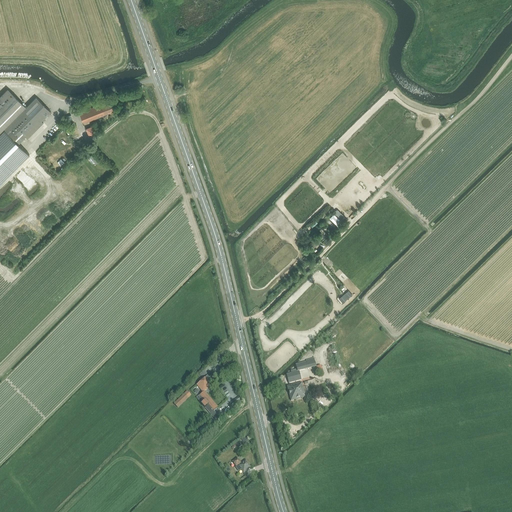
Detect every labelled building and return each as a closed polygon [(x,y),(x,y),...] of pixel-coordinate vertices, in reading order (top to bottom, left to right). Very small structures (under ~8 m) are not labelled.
[(0,133),(4,129),(19,144),(51,112),(36,97),(26,107),(8,89),(0,96),(0,133)] [(110,101),(98,105),(101,111),(98,112),(100,117),(114,111),(110,101)] [(101,111),(98,105),(89,109),(87,105),(83,107),(84,111),(79,113),(84,124),(100,117),(98,112),(101,111)] [(71,115),(65,118),(69,126),(74,124),(71,115)] [(86,129),(89,136),(95,133),(93,126),(86,129)] [(0,133),(0,183),(29,155),(4,129),(0,133)] [(309,244),(314,249),(318,245),(313,240),(309,244)] [(344,294),(339,299),(342,303),(347,299),(344,294)] [(292,372),(286,374),(288,383),(301,380),(299,371),(298,370),(315,366),(314,359),(306,361),(307,362),(296,365),(297,369),(292,371),(292,372)] [(321,365),(316,367),(316,368),(319,376),(322,375),(323,375),(324,374),(321,365)] [(206,376),(196,385),(203,393),(199,395),(204,401),(203,402),(201,404),(202,405),(210,414),(211,416),(210,417),(214,422),(219,417),(214,411),(218,407),(205,391),(213,384),(210,381),(206,376)] [(287,387),(291,401),(305,398),(304,394),(302,383),(287,387)] [(185,394),(184,394),(176,402),(174,404),(178,408),(180,406),(188,398),(185,394)] [(227,458),(224,455),(223,453),(218,456),(222,461),(224,460),(227,458)] [(237,458),(232,462),(236,467),(236,468),(239,472),(241,470),(244,473),(251,468),(245,460),(241,463),(237,458)]
